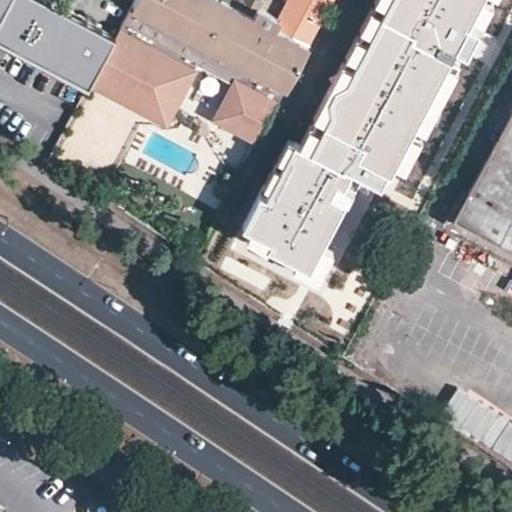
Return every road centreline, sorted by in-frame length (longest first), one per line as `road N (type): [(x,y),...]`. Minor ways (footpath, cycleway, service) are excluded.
road 1 (primary): [(418,511),(0,237)]
road 2 (primary): [(0,321),(283,511)]
road 3 (unknown): [(511,9),(408,191)]
